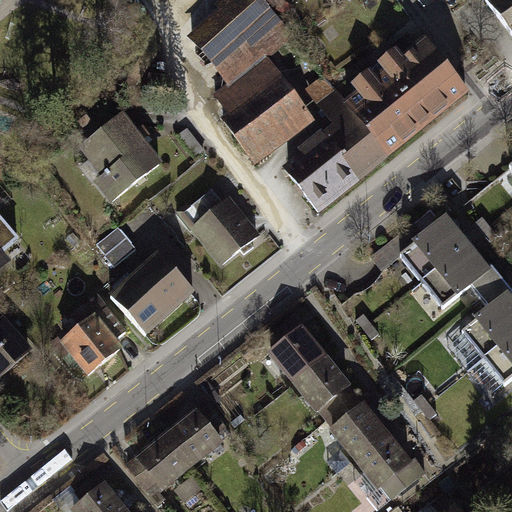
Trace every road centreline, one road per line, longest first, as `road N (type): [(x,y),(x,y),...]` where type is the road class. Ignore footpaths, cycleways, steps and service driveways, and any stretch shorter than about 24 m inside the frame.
road 1 (tertiary): [(511,96),(33,478)]
road 2 (track): [(316,255),(205,109),(176,31)]
